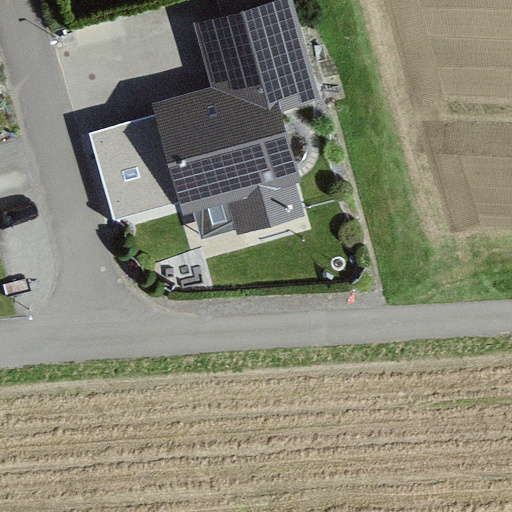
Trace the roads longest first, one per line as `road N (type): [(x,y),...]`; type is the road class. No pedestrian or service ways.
road 1 (residential): [(108,335),(511,317)]
road 2 (residential): [(13,0),(108,335)]
